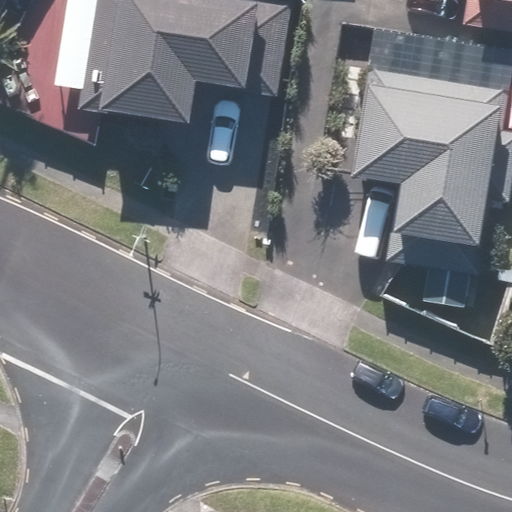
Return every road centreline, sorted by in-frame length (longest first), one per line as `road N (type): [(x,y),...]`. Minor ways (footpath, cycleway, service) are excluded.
road 1 (residential): [(164,361),(511,497)]
road 2 (residential): [(0,275),(164,361)]
road 3 (residential): [(76,511),(164,361)]
